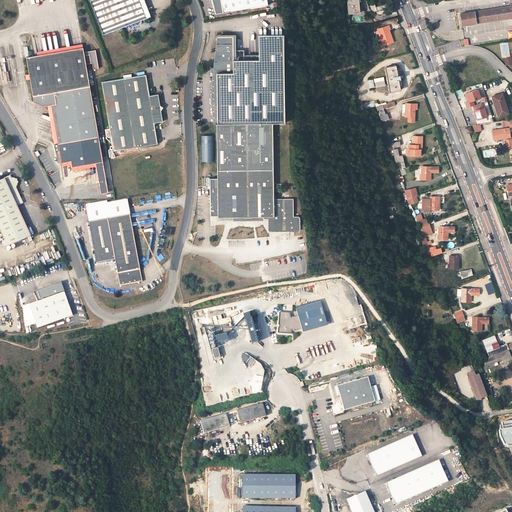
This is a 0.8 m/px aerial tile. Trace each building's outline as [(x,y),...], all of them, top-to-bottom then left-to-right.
[(90,0),(104,35),(147,18),(139,0),(90,0)] [(144,0),(139,0),(147,18),(151,16),(144,0)] [(213,0),(216,13),(267,4),(266,0),(213,0)] [(356,0),(346,0),(348,14),(355,13),(359,13),(359,7),(358,7),(356,0)] [(385,13),(382,4),(375,6),(374,3),(368,5),(370,13),(375,12),(377,16),(385,13)] [(511,17),(511,14),(511,6),(460,14),(462,25),(511,17)] [(389,25),(378,29),(383,46),(394,42),(389,30),(391,29),(389,25)] [(218,61),(218,123),(272,123),(284,123),(283,34),(259,35),(259,38),(259,59),(245,59),(245,50),(236,50),(236,53),(234,53),(234,50),(234,39),(220,39),(220,60),(218,61)] [(83,52),(83,47),(26,57),(33,102),(44,106),(51,105),(53,104),(54,112),(53,117),(55,118),(54,123),(57,124),(55,129),(58,130),(56,135),(59,140),(60,142),(98,136),(86,64),(92,63),(93,69),(98,68),(95,50),(83,52)] [(396,64),(384,67),(389,92),(401,90),(399,79),(400,79),(400,75),(398,75),(396,64)] [(124,78),(102,82),(109,128),(111,136),(113,150),(113,151),(157,144),(154,123),(162,121),(161,110),(162,107),(160,106),(158,94),(149,96),(146,75),(132,77),(124,78)] [(383,77),(375,79),(376,87),(385,85),(383,77)] [(464,102),(466,107),(473,105),(472,101),(480,98),(477,90),(465,94),(467,101),(464,102)] [(502,93),(492,96),(498,116),(508,113),(502,93)] [(394,105),(393,102),(376,107),(377,111),(394,105)] [(416,104),(405,103),(405,112),(405,116),(408,116),(408,121),(414,122),(414,109),(416,109),(416,104)] [(470,107),(475,121),(486,117),(482,103),(470,107)] [(218,218),(267,218),(267,229),(267,231),(268,232),(268,233),(270,233),(296,233),(297,233),(298,232),(299,232),(300,230),(300,221),(299,220),(298,219),(297,218),(293,218),(293,199),(273,200),(273,124),(272,123),(218,123),(217,123),(217,124),(217,171),(217,179),(210,179),(210,216),(218,216),(218,218)] [(509,128),(492,131),(493,140),(510,137),(509,128)] [(98,136),(60,142),(56,143),(58,150),(61,149),(63,162),(72,160),(73,166),(95,162),(99,180),(106,179),(98,136)] [(398,136),(390,139),(392,147),(400,145),(398,136)] [(422,136),(413,136),(413,144),(410,144),(410,149),(408,149),(408,155),(420,155),(420,149),(422,149),(422,136)] [(398,152),(393,153),(396,165),(397,169),(405,166),(402,155),(399,155),(398,152)] [(421,179),(430,179),(430,172),(438,172),(438,167),(431,167),(421,166),(421,179)] [(106,169),(111,191),(114,190),(109,168),(106,169)] [(0,180),(0,230),(4,240),(2,241),(5,247),(31,236),(17,206),(23,203),(16,188),(18,182),(17,179),(11,177),(10,175),(5,178),(0,180)] [(108,192),(106,179),(99,180),(101,193),(108,192)] [(415,188),(407,190),(410,198),(417,196),(415,188)] [(430,199),(423,199),(423,209),(439,209),(439,196),(430,196),(430,199)] [(107,218),(130,214),(128,206),(87,214),(89,221),(107,218)] [(120,285),(143,281),(130,214),(107,218),(89,221),(97,262),(115,259),(120,285)] [(429,224),(424,225),(420,227),(422,232),(431,229),(429,224)] [(448,227),(439,226),(438,239),(447,239),(448,231),(454,231),(454,227),(448,227)] [(432,233),(431,229),(422,232),(423,234),(428,248),(429,251),(436,249),(435,241),(427,242),(424,236),(432,233)] [(423,234),(419,236),(424,249),(428,248),(423,234)] [(458,256),(450,255),(449,264),(449,268),(458,269),(458,256)] [(471,269),(460,272),(460,273),(461,278),(472,274),(471,269)] [(487,295),(494,293),(491,282),(484,284),(487,295)] [(461,296),(461,301),(470,301),(470,294),(478,295),(478,289),(462,288),(462,289),(457,289),(457,296),(461,296)] [(29,304),(37,328),(73,315),(64,292),(29,304)] [(302,329),(303,332),(328,326),(321,302),(297,308),(299,316),(291,318),(289,312),(279,312),(277,332),(291,333),(291,332),(302,329)] [(239,314),(247,343),(257,341),(249,311),(239,314)] [(488,318),(472,318),(472,331),(481,331),(481,324),(488,324),(488,318)] [(212,335),(214,344),(225,341),(222,332),(212,335)] [(494,337),(482,341),(487,353),(499,348),(494,337)] [(212,358),(226,354),(223,344),(210,349),(212,358)] [(506,345),(499,348),(487,353),(489,358),(508,350),(506,345)] [(510,357),(508,351),(484,361),(486,366),(510,357)] [(226,399),(259,392),(262,373),(260,363),(243,352),(241,353),(238,358),(237,361),(238,365),(249,372),(250,380),(245,387),(219,392),(217,391),(204,393),(203,395),(204,401),(209,404),(215,402),(216,403),(225,401),(227,399),(226,399)] [(466,375),(471,386),(476,400),(486,396),(478,374),(475,375),(474,372),(466,375)] [(337,386),(344,410),(375,402),(370,387),(368,377),(337,386)] [(370,387),(375,402),(380,400),(376,385),(370,387)] [(234,411),(237,424),(267,416),(263,403),(234,411)] [(200,421),(204,433),(229,426),(226,413),(200,421)] [(511,421),(511,419),(503,422),(503,424),(499,425),(500,436),(505,445),(511,443),(511,421)] [(367,455),(376,476),(422,457),(413,435),(367,455)] [(386,483),(395,504),(448,482),(439,461),(386,483)] [(295,497),(295,474),(243,474),(243,497),(295,497)] [(373,511),(364,492),(348,499),(353,511),(373,511)]
